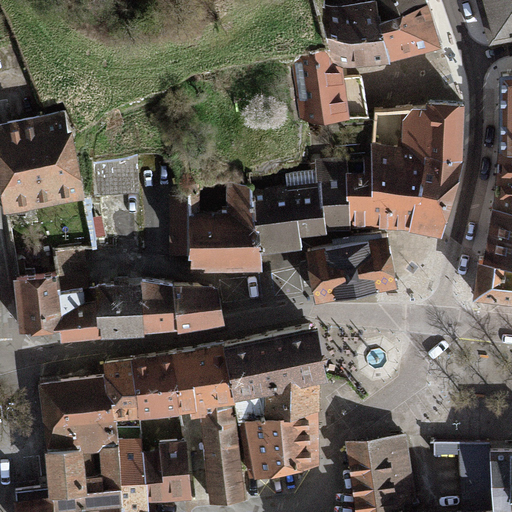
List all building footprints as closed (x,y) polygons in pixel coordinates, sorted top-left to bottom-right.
[(424,0),(375,0),(376,10),(379,10),(380,16),(424,0)] [(425,0),(424,0),(380,16),(388,53),(438,41),(425,0)] [(511,0),(480,0),(490,37),(511,32),(511,0)] [(388,53),(380,16),(338,16),(336,10),(327,12),(336,45),(326,47),(329,59),(339,58),(388,53)] [(329,59),(326,47),(304,53),(292,56),(301,119),(345,116),(366,114),(359,74),(342,76),(340,64),(339,58),(329,59)] [(511,71),(502,72),(501,119),(500,146),(511,144),(511,71)] [(424,152),(460,156),(462,100),(428,99),(429,101),(405,104),(402,142),(371,139),(371,158),(363,158),(364,170),(347,170),(347,175),(418,182),(424,152)] [(63,110),(0,121),(0,179),(4,205),(81,190),(72,142),(69,143),(63,110)] [(511,144),(500,146),(499,145),(494,203),(511,202),(511,144)] [(138,185),(137,151),(84,163),(89,188),(138,185)] [(439,229),(460,156),(424,152),(418,182),(347,175),(349,220),(408,223),(439,229)] [(347,170),(347,155),(314,158),(315,164),(316,177),(286,181),(251,186),(259,250),(273,248),(272,241),(296,238),(295,225),(325,221),(349,220),(347,175),(347,170)] [(316,177),(315,164),(284,168),(286,181),(316,177)] [(251,186),(250,173),(226,176),(226,208),(199,208),(187,209),(187,252),(193,252),(193,264),(218,263),(261,262),(259,250),(251,186)] [(199,208),(199,181),(187,182),(187,194),(187,209),(199,208)] [(180,194),(171,194),(171,252),(187,252),(187,209),(187,194),(180,194)] [(87,204),(92,234),(105,233),(100,201),(87,204)] [(511,202),(494,203),(493,203),(489,225),(484,256),(511,258),(511,202)] [(307,247),(316,295),(395,280),(386,232),(307,247)] [(105,243),(105,233),(92,234),(94,244),(105,243)] [(85,282),(80,245),(56,247),(58,270),(61,285),(85,282)] [(511,296),(511,258),(484,256),(478,256),(474,292),(511,296)] [(58,270),(16,274),(21,326),(59,322),(60,332),(109,327),(109,326),(104,299),(87,302),(85,282),(61,285),(58,270)] [(114,282),(85,282),(87,302),(104,299),(109,326),(142,324),(140,281),(128,281),(127,275),(114,276),(114,282)] [(176,319),(172,280),(152,277),(151,282),(140,281),(142,324),(176,319)] [(197,282),(172,280),(176,319),(217,312),(211,287),(203,289),(197,282)] [(308,322),(224,341),(234,388),(318,372),(308,322)] [(224,341),(196,345),(202,402),(202,409),(211,498),(242,494),(241,473),(229,389),(234,388),(224,341)] [(202,402),(196,345),(172,349),(179,405),(191,403),(192,410),(202,409),(202,402)] [(179,405),(172,349),(148,352),(154,408),(179,405)] [(154,408),(148,352),(131,355),(137,408),(154,408)] [(137,408),(131,355),(106,358),(104,360),(104,362),(105,372),(109,411),(137,408)] [(109,411),(105,372),(39,380),(47,447),(72,444),(85,443),(95,442),(111,440),(109,411)] [(318,404),(318,372),(234,388),(239,415),(318,404)] [(318,404),(239,415),(249,471),(317,457),(318,404)] [(140,437),(137,408),(109,411),(111,440),(140,437)] [(413,495),(404,434),(348,440),(358,511),(492,511),(489,447),(489,439),(433,439),(433,451),(459,450),(462,509),(439,511),(396,511),(394,498),(413,495)] [(142,452),(140,437),(111,440),(114,469),(115,482),(120,511),(123,511),(147,511),(146,493),(142,459),(142,452)] [(184,438),(157,440),(158,450),(159,457),(164,493),(164,494),(189,492),(188,481),(184,438)] [(111,440),(95,442),(97,471),(98,483),(115,482),(114,469),(111,440)] [(85,443),(72,444),(74,473),(86,472),(85,443)] [(72,444),(47,447),(50,482),(51,488),(98,483),(97,471),(86,472),(74,473),(72,444)] [(511,511),(511,447),(489,447),(492,511),(511,511)] [(158,450),(142,452),(142,459),(159,457),(158,450)] [(159,457),(142,459),(146,493),(164,493),(159,457)] [(91,501),(92,511),(119,511),(120,511),(115,482),(98,483),(51,488),(50,482),(15,487),(17,511),(52,511),(52,505),(91,501)]
